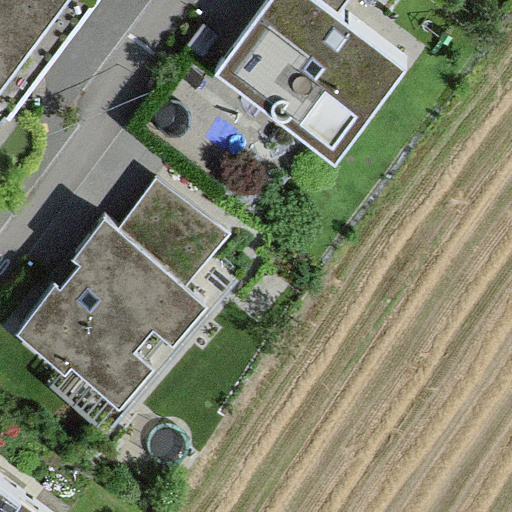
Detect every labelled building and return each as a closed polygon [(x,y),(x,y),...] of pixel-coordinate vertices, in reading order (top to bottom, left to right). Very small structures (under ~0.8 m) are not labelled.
[(0,0),(0,72),(53,0),(0,0)] [(440,55),(355,0),(277,0),(233,69),(372,159),(440,55)] [(227,184),(249,155),(169,95),(147,124),(227,184)] [(136,215),(121,205),(40,323),(150,398),(230,282),(207,266),(243,214),(171,164),(136,215)] [(0,511),(45,511),(0,478),(0,511)]
